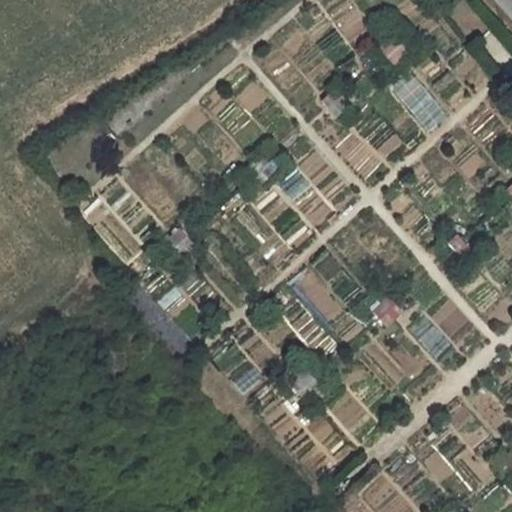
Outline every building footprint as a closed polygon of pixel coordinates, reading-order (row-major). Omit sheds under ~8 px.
[(511,179),(500,191),(511,202),(511,179)] [(180,230),(162,236),(169,257),(188,250),(180,230)] [(388,299),(367,308),(375,328),(396,319),(388,299)] [(365,342),(354,364),(394,384),(406,362),(365,342)] [(511,470),(511,452),(503,462),(511,470)]
